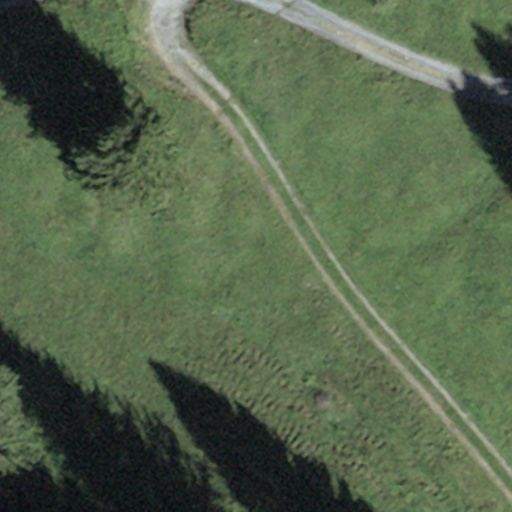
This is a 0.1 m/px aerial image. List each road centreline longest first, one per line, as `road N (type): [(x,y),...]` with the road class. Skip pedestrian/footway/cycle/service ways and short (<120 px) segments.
road 1 (track): [(511,477),(394,350),(154,0)]
road 2 (track): [(270,0),(470,89),(511,90)]
